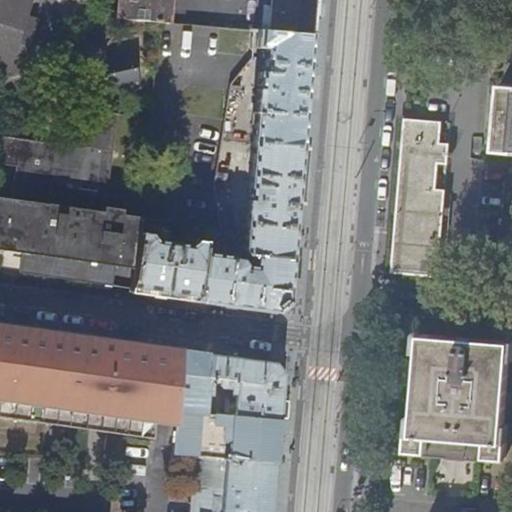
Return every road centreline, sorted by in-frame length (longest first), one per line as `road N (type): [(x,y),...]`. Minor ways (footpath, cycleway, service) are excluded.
road 1 (residential): [(354,342),(0,297)]
road 2 (tertiary): [(358,296),(385,0)]
road 3 (tertiary): [(340,511),(354,342)]
road 4 (residential): [(511,307),(358,296)]
